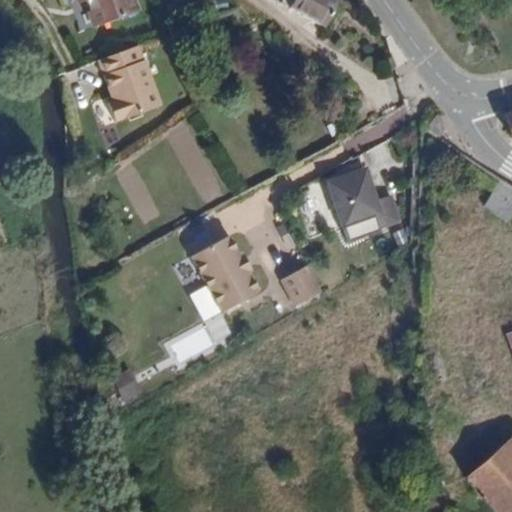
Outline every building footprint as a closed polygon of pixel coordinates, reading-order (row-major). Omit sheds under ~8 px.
[(76,0),(78,3),(85,0),(90,11),(96,27),(138,11),(133,0),(76,0)] [(321,28),(338,0),(280,0),(279,3),(321,28)] [(96,27),(90,11),(85,12),(92,29),(96,27)] [(121,52),(98,60),(113,101),(107,103),(114,123),(158,106),(143,64),(145,62),(138,45),(121,52)] [(362,172),(327,185),(343,228),(373,217),(377,230),(397,222),(388,197),(373,203),(362,172)] [(485,208),(510,224),(511,221),(511,187),(502,181),(485,208)] [(4,215),(0,216),(0,242),(12,239),(4,215)] [(228,233),(191,255),(223,309),(260,287),(248,268),(252,266),(244,251),(241,253),(228,233)] [(296,300),(321,285),(307,261),(282,277),(296,300)] [(123,404),(144,392),(131,369),(110,380),(123,404)] [(511,511),(511,438),(464,478),(493,511),(511,511)]
